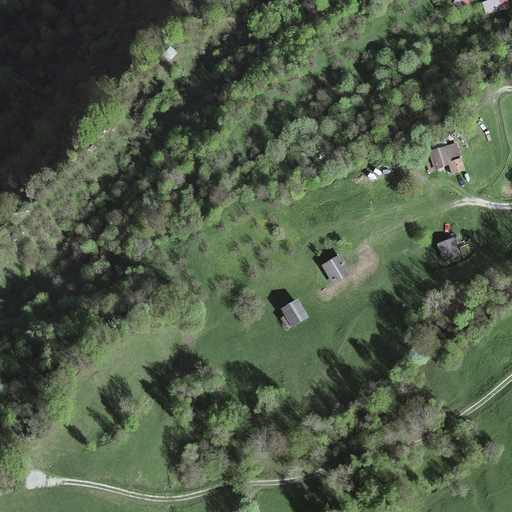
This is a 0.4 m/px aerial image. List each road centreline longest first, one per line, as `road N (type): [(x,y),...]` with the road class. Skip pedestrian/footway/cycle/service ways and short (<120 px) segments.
road 1 (track): [(511,377),(417,443),(283,482),(153,498),(88,482),(28,482)]
road 2 (track): [(511,88),(495,96),(500,167),(464,201)]
